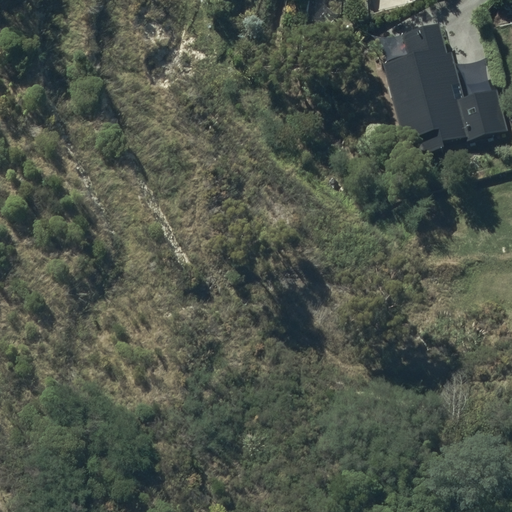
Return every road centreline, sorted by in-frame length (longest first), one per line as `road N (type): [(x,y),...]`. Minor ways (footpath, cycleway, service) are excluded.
road 1 (track): [(511,417),(423,404),(320,367),(208,294),(147,190),(95,71),(96,0)]
road 2 (track): [(40,0),(55,114),(103,204),(125,276)]
